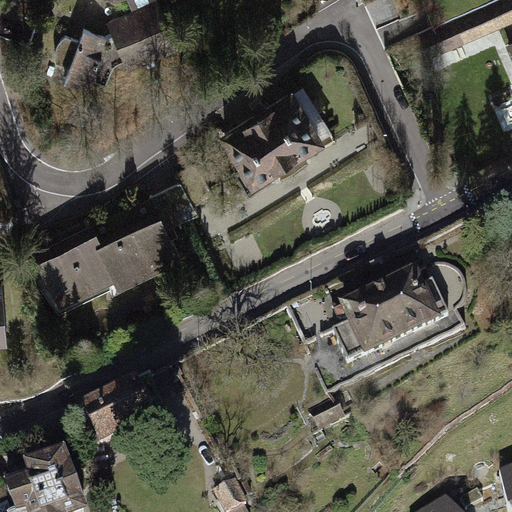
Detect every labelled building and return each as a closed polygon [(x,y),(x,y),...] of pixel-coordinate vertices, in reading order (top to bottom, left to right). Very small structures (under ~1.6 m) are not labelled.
[(172,0),(165,0),(123,14),(123,30),(97,19),(77,70),(116,85),(127,59),(133,54),(138,64),(190,43),(172,0)] [(465,37),(511,23),(511,0),(500,0),(458,12),(465,37)] [(57,61),(72,65),(80,38),(65,34),(57,61)] [(310,80),(234,124),(264,175),(340,131),(310,80)] [(107,216),(110,222),(48,251),(72,300),(127,274),(132,284),(200,252),(184,218),(211,205),(196,174),(107,216)] [(365,354),(366,358),(441,322),(439,319),(448,314),(433,283),(424,288),(416,271),(341,307),(350,325),(335,332),(350,362),(365,354)] [(0,333),(19,333),(15,282),(0,283),(0,333)] [(154,379),(85,409),(102,449),(171,418),(154,379)] [(339,400),(310,412),(320,434),(348,422),(339,400)] [(90,511),(73,457),(30,471),(35,487),(10,494),(15,511),(90,511)] [(218,501),(225,511),(250,511),(236,490),(218,501)]
